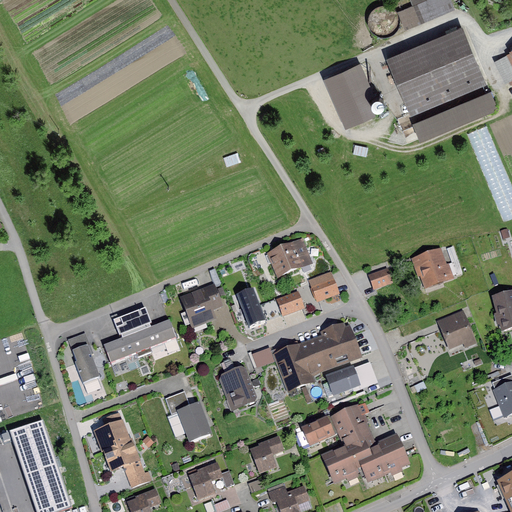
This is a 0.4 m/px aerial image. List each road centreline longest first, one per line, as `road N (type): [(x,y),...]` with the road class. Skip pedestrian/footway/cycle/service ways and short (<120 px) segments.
road 1 (residential): [(436,481),(374,321),(312,219)]
road 2 (residential): [(48,332),(312,219)]
road 3 (residential): [(97,511),(48,332)]
road 4 (residential): [(312,219),(233,97)]
road 5 (residential): [(48,332),(0,206)]
